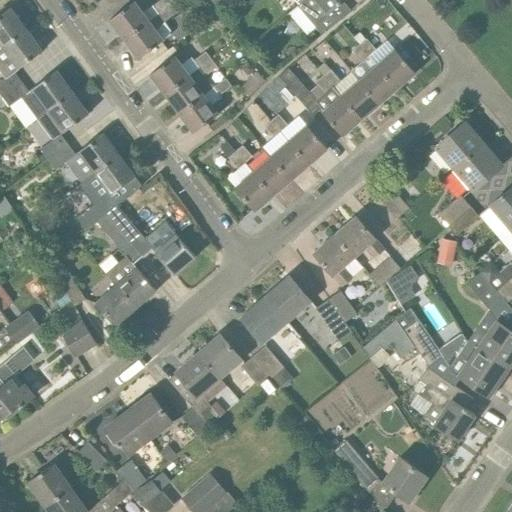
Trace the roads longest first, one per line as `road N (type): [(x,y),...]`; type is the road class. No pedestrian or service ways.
road 1 (residential): [(0,454),(180,328),(259,257)]
road 2 (residential): [(259,257),(60,0)]
road 3 (residential): [(259,257),(472,74)]
